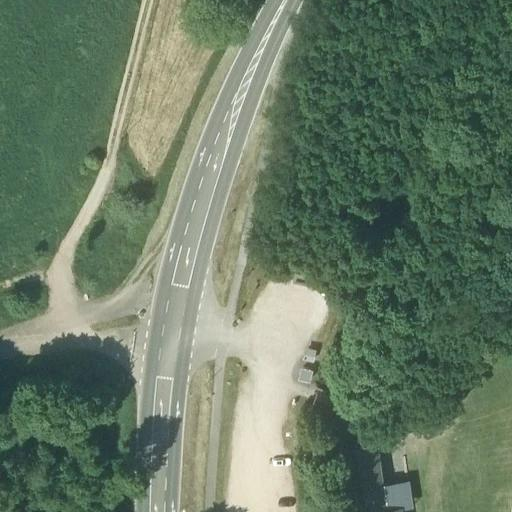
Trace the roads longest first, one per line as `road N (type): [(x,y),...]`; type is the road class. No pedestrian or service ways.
road 1 (primary): [(172,334),(229,128),(287,0)]
road 2 (track): [(147,0),(105,172),(57,266),(57,282)]
road 3 (primary): [(162,511),(172,334)]
road 4 (unclassified): [(172,334),(0,345)]
